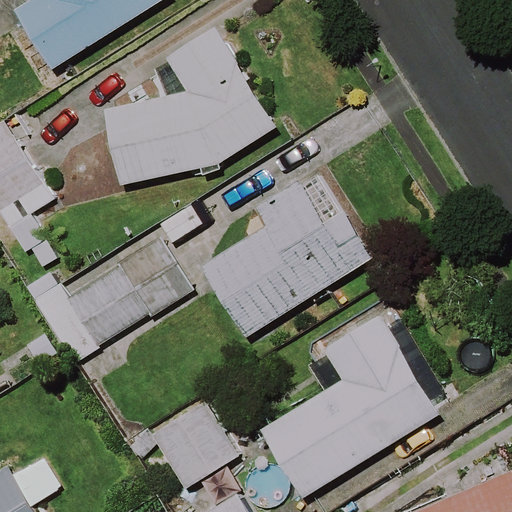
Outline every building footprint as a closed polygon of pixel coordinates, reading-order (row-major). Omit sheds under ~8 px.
[(38,0),(10,18),(47,76),(167,0),(38,0)] [(280,131),(221,21),(165,46),(186,95),(100,112),(115,189),(216,168),(280,131)] [(8,125),(0,130),(0,220),(36,280),(62,264),(33,217),(55,204),(8,125)] [(372,262),(317,172),(257,210),(269,229),(210,265),(253,335),(372,262)] [(187,295),(158,247),(56,308),(84,356),(187,295)] [(440,415),(434,406),(450,396),(397,309),(381,319),(309,363),(327,394),(259,436),(299,502),(440,415)] [(243,457),(209,402),(152,436),(186,492),(243,457)] [(63,490),(41,455),(9,475),(3,466),(0,468),(0,511),(32,511),(31,510),(63,490)] [(511,511),(511,489),(505,474),(420,511),(511,511)] [(252,511),(239,489),(201,511),(252,511)]
